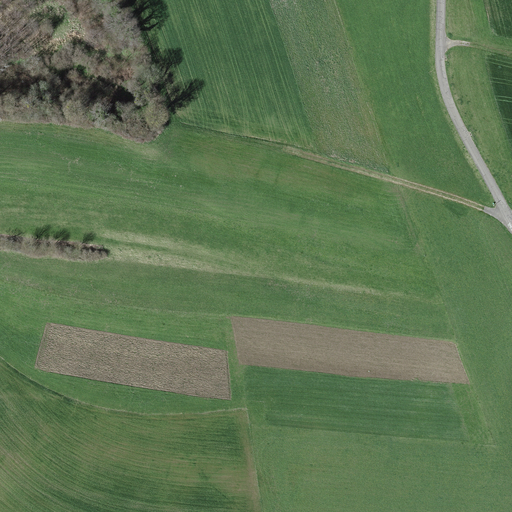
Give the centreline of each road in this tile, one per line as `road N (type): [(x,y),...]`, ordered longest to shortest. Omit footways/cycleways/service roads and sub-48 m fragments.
road 1 (track): [(507,217),(192,124)]
road 2 (unclassified): [(441,0),(445,92),(511,225)]
